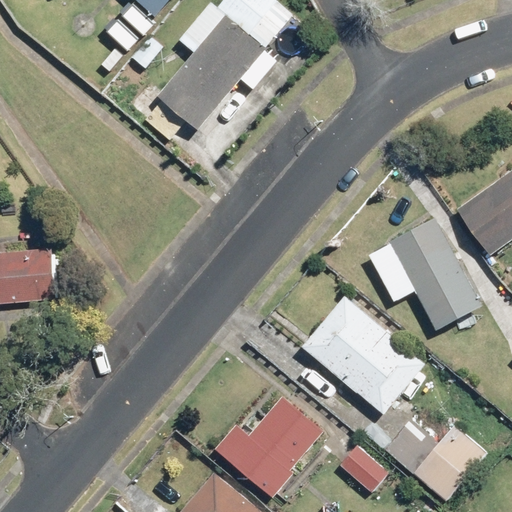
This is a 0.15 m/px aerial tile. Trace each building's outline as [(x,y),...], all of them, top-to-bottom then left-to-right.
[(138,0),(155,12),(163,0),(138,0)] [(159,101),(197,132),(289,18),(267,0),(220,0),(180,41),(196,56),(159,101)] [(511,164),(455,204),(489,254),(511,238),(511,164)] [(430,213),(386,238),(437,326),(481,301),(430,213)] [(51,252),(0,255),(0,303),(55,299),(51,252)] [(347,299),(305,351),(385,417),(428,365),(347,299)] [(236,459),(269,488),(318,432),(285,403),(236,459)] [(418,472),(446,497),(483,455),(456,430),(418,472)] [(357,450),(347,462),(375,487),(386,475),(357,450)] [(252,511),(215,482),(191,511),(252,511)]
